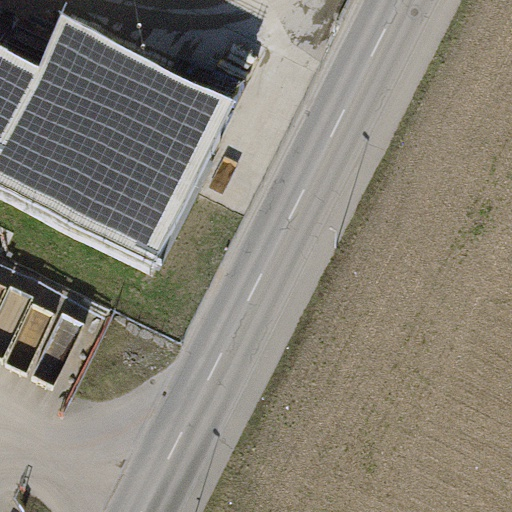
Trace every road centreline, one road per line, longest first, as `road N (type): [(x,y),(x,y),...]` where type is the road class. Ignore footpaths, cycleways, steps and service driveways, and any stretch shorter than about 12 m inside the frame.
road 1 (unclassified): [(145,511),(403,0)]
road 2 (unknown): [(87,0),(235,40),(282,34),(314,0)]
